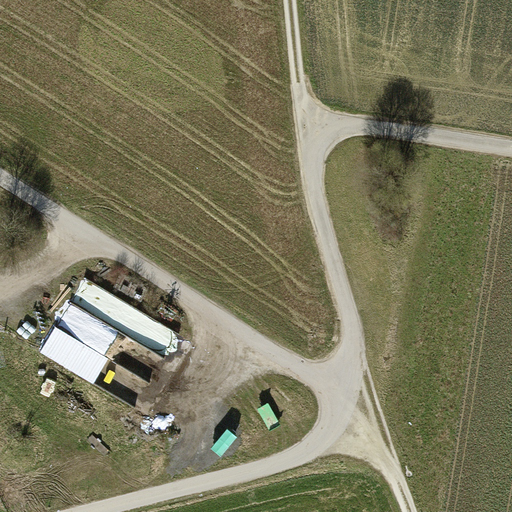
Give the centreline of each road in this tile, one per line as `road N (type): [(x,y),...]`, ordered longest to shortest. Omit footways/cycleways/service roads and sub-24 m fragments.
road 1 (track): [(0,175),(344,394),(388,445),(410,511)]
road 2 (track): [(308,132),(291,0)]
